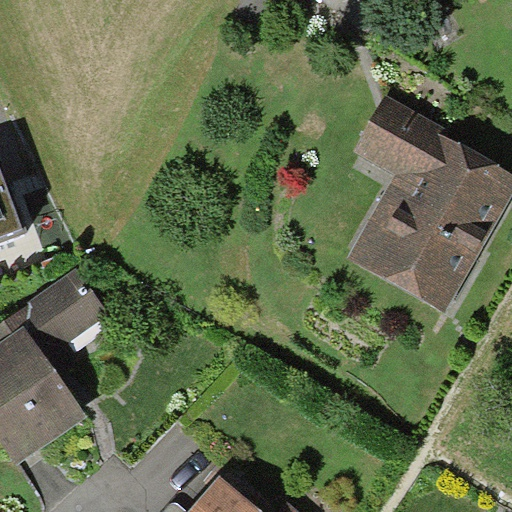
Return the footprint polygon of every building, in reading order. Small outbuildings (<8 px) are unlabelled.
[(308,0),(368,38),(393,0),(308,0)] [(511,197),(511,176),(385,101),(353,155),(393,178),(347,255),(444,312),(511,197)] [(0,242),(24,234),(0,168),(0,242)] [(77,271),(9,316),(21,334),(0,348),(0,448),(15,471),(89,422),(46,360),(109,317),(77,271)] [(255,511),(219,482),(194,511),(301,511),(296,508),(292,511),(255,511)]
